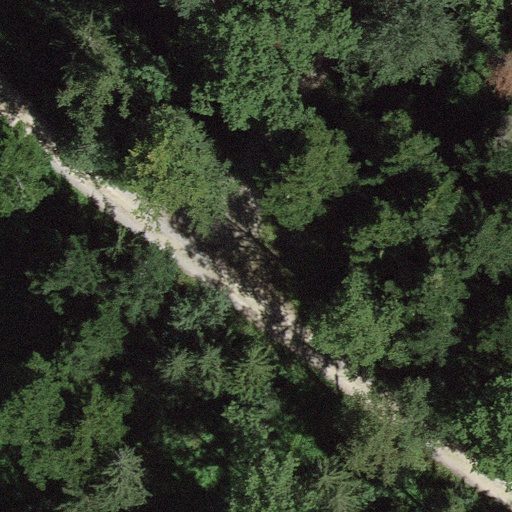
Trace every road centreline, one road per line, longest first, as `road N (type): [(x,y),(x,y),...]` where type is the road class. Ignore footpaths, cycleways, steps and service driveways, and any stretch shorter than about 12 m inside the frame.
road 1 (track): [(0,84),(284,341),(511,501)]
road 2 (track): [(189,260),(267,133),(340,35),(390,0)]
